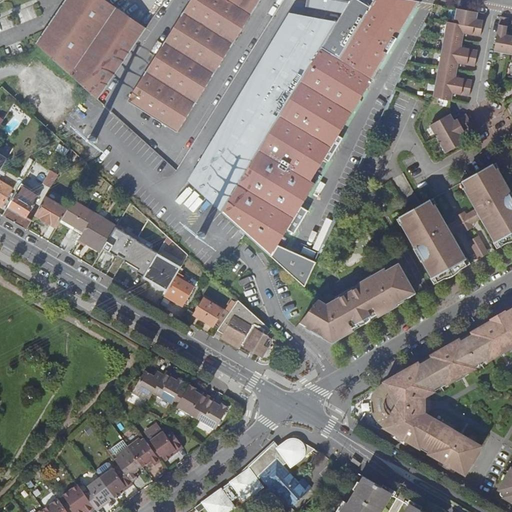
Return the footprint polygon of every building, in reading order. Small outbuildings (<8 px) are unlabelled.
[(66,0),(37,43),(72,75),(117,8),(105,0),(66,0)] [(191,0),(127,102),(176,133),(260,0),(191,0)] [(338,21),(222,212),(306,287),(317,262),(281,241),(289,229),(277,221),(290,201),(302,208),(316,185),(311,182),(326,157),(314,150),(327,129),(339,136),(368,90),(355,82),(361,72),(374,79),(420,1),(413,0),(375,0),(371,7),(359,0),(351,0),(344,13),(338,21)] [(308,0),(307,6),(344,13),(351,0),(308,0)] [(147,28),(117,8),(72,75),(99,99),(147,28)] [(470,10),(456,8),(453,21),(447,20),(433,96),(450,99),(452,92),(468,95),(471,79),(455,76),(458,62),(474,65),(477,49),(461,46),(463,32),(479,35),(483,13),(470,10)] [(187,181),(222,212),(338,21),(290,11),(187,181)] [(506,17),(500,15),(493,50),(511,53),(511,35),(505,34),(508,17),(506,17)] [(355,82),(368,90),(374,79),(361,72),(355,82)] [(446,116),(430,125),(446,153),(462,144),(458,137),(474,128),(466,114),(454,121),(450,123),(446,116)] [(314,150),(326,157),(339,136),(327,129),(314,150)] [(94,168),(82,157),(78,165),(90,175),(94,168)] [(497,241),(500,247),(511,240),(511,200),(509,195),(511,193),(498,171),(497,169),(496,170),(492,165),(462,182),(465,187),(463,188),(464,189),(475,210),(478,213),(481,219),(494,242),(494,243),(497,241)] [(44,184),(51,188),(59,175),(52,171),(44,184)] [(0,204),(4,207),(15,187),(0,178),(0,204)] [(28,229),(32,220),(28,218),(36,204),(34,203),(39,195),(22,185),(19,191),(17,193),(4,215),(15,222),(28,229)] [(50,190),(36,215),(58,228),(61,222),(64,217),(69,209),(51,199),(55,193),(50,190)] [(379,198),(371,202),(375,210),(383,206),(379,198)] [(77,226),(85,231),(96,213),(75,200),(69,209),(64,217),(78,225),(77,226)] [(433,277),(437,283),(451,274),(466,266),(462,259),(464,258),(451,235),(446,225),(435,206),(434,204),(432,206),(429,200),(400,217),(403,222),(401,223),(402,225),(415,248),(417,247),(423,259),(422,259),(431,276),(432,278),(433,277)] [(277,221),(289,229),(302,208),(290,201),(277,221)] [(475,210),(466,215),(471,225),(481,219),(478,213),(475,210)] [(453,217),(455,220),(466,215),(464,211),(453,217)] [(83,235),(80,240),(87,244),(89,241),(93,243),(91,247),(101,253),(107,244),(118,226),(96,213),(85,231),(83,235)] [(466,215),(455,220),(460,230),(471,225),(466,215)] [(78,225),(64,217),(61,222),(83,235),(85,231),(77,226),(78,225)] [(460,230),(455,220),(446,225),(451,235),(460,230)] [(471,225),(460,230),(462,233),(473,228),(471,225)] [(467,241),(469,245),(479,239),(478,235),(467,241)] [(469,245),(477,260),(488,254),(479,239),(469,245)] [(387,240),(377,245),(379,249),(389,244),(387,240)] [(101,253),(99,258),(117,269),(126,255),(107,244),(101,253)] [(158,253),(145,276),(168,290),(177,276),(182,267),(158,253)] [(318,301),(299,323),(332,343),(344,336),(353,331),(351,329),(358,325),(356,322),(368,315),(369,318),(376,314),(378,316),(397,305),(396,303),(407,297),(405,295),(413,291),(398,264),(385,271),(384,269),(359,283),(360,286),(335,300),(336,301),(328,306),(318,301)] [(168,290),(165,295),(181,304),(187,293),(191,295),(196,287),(177,276),(168,290)] [(429,278),(433,285),(437,283),(433,277),(432,278),(431,276),(429,278)] [(333,297),(335,300),(360,286),(359,283),(333,297)] [(396,303),(397,305),(403,302),(415,295),(413,291),(405,295),(407,297),(396,303)] [(187,293),(181,304),(185,306),(191,295),(187,293)] [(214,324),(219,328),(237,301),(232,298),(224,309),(207,297),(196,314),(213,326),(214,324)] [(241,345),(249,349),(250,349),(252,349),(254,348),(256,348),(258,347),(259,346),(261,345),(262,343),(263,342),(265,340),(266,338),(268,339),(273,341),(276,334),(238,299),(237,301),(219,328),(217,331),(224,335),(241,345)] [(397,374),(394,375),(380,383),(378,387),(376,389),(375,392),(373,396),(372,401),(371,404),(371,408),(372,412),(374,415),(376,420),(379,423),(382,426),(385,428),(389,431),(391,432),(393,433),(396,434),(401,425),(408,429),(400,442),(406,446),(408,442),(439,460),(437,463),(442,466),(449,454),(455,457),(450,466),(456,470),(459,472),(462,466),(467,469),(480,445),(471,440),(447,426),(424,413),(424,396),(433,391),(432,388),(443,381),(445,384),(451,381),(475,367),(473,364),(485,357),(487,360),(493,357),(511,345),(511,307),(504,313),(484,324),(490,333),(484,337),(478,327),(471,331),(473,335),(460,342),(458,338),(451,343),(457,353),(451,356),(445,346),(430,355),(432,358),(419,365),(417,362),(403,370),(409,380),(403,383),(397,374)] [(353,331),(378,316),(376,314),(369,318),(368,315),(356,322),(358,325),(351,329),(353,331)] [(482,325),(478,327),(484,337),(490,333),(484,324),(482,325)] [(471,331),(458,338),(460,342),(473,335),(471,331)] [(241,345),(224,335),(221,339),(239,349),(241,345)] [(250,349),(249,349),(263,357),(268,349),(264,347),(268,339),(266,338),(265,340),(263,342),(262,343),(261,345),(259,346),(258,347),(256,348),(254,348),(252,349),(250,349)] [(448,344),(445,346),(451,356),(457,353),(451,343),(448,344)] [(430,355),(417,362),(419,365),(432,358),(430,355)] [(400,372),(397,374),(403,383),(409,380),(403,370),(400,372)] [(146,371),(133,393),(145,400),(147,398),(150,400),(154,393),(162,380),(164,375),(158,372),(155,377),(146,371)] [(164,375),(162,380),(167,383),(171,377),(177,381),(179,379),(166,372),(164,375)] [(162,380),(154,393),(173,404),(174,402),(179,394),(181,391),(186,383),(179,379),(177,381),(171,377),(167,383),(162,380)] [(185,394),(179,404),(177,407),(197,418),(205,405),(199,401),(202,396),(196,392),(197,389),(190,385),(185,394)] [(209,396),(197,389),(196,392),(202,396),(199,401),(205,405),(209,396)] [(179,394),(174,402),(179,404),(185,394),(181,391),(179,394)] [(209,396),(205,405),(211,408),(214,402),(221,406),(222,403),(209,396)] [(211,408),(205,405),(197,418),(216,430),(229,408),(222,403),(221,406),(214,402),(211,408)] [(157,421),(144,432),(150,440),(164,429),(157,421)] [(401,425),(396,434),(393,433),(391,432),(389,436),(397,440),(400,442),(408,429),(401,425)] [(150,441),(154,446),(162,456),(165,461),(172,457),(171,455),(182,446),(172,432),(167,436),(163,432),(150,441)] [(248,468),(194,508),(198,511),(199,511),(205,508),(208,511),(229,511),(235,508),(232,503),(241,496),(245,501),(263,487),(261,484),(264,481),(275,492),(277,491),(292,507),(312,489),(302,479),(298,482),(295,478),(300,475),(293,466),(316,450),(304,444),(292,437),(276,448),(272,444),(247,467),(248,468)] [(128,447),(143,468),(152,461),(155,466),(161,462),(158,459),(154,453),(151,449),(144,439),(141,441),(140,438),(128,447)] [(111,449),(116,456),(128,447),(123,441),(111,449)] [(154,453),(158,459),(162,456),(154,446),(151,449),(154,453)] [(171,455),(172,457),(184,448),(182,446),(171,455)] [(122,469),(132,483),(138,479),(134,474),(143,468),(128,447),(116,456),(118,458),(115,460),(122,469)] [(449,454),(442,466),(444,467),(454,473),(456,470),(450,466),(455,457),(449,454)] [(511,467),(498,489),(504,492),(502,496),(510,501),(511,496),(511,467)] [(100,477),(115,498),(122,493),(120,491),(132,483),(122,469),(116,472),(113,468),(100,477)] [(85,495),(96,509),(107,501),(108,503),(115,498),(100,477),(87,486),(91,491),(85,495)] [(365,478),(363,477),(348,503),(346,502),(343,508),(340,511),(382,511),(393,494),(365,478)] [(120,491),(122,493),(133,485),(132,483),(120,491)] [(63,495),(68,502),(75,511),(83,511),(84,511),(86,510),(87,511),(91,511),(96,509),(78,485),(63,495)] [(43,510),(44,511),(45,511),(67,511),(63,506),(58,499),(43,510)] [(107,501),(96,509),(97,511),(108,503),(107,501)] [(63,506),(67,511),(75,511),(68,502),(63,506)]
